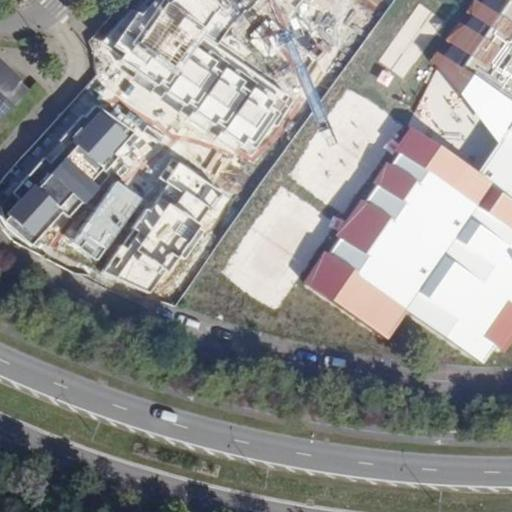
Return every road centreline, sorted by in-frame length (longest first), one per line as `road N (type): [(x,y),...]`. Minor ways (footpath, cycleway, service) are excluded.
road 1 (secondary): [(511,473),(316,460),(109,405),(0,360)]
road 2 (secondary): [(0,429),(157,490),(244,511)]
